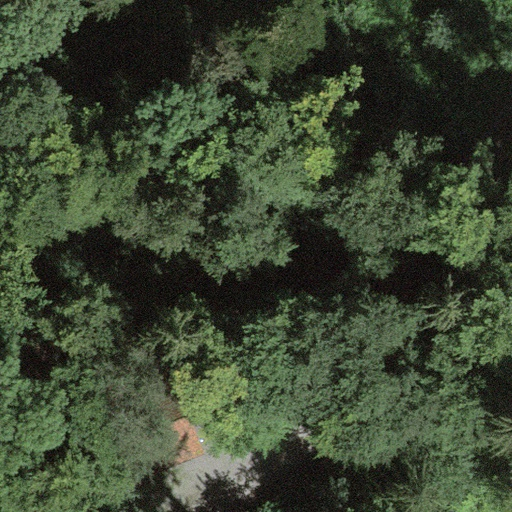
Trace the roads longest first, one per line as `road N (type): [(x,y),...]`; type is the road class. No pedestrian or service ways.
road 1 (track): [(231,511),(332,388),(511,315)]
road 2 (track): [(332,388),(511,155)]
